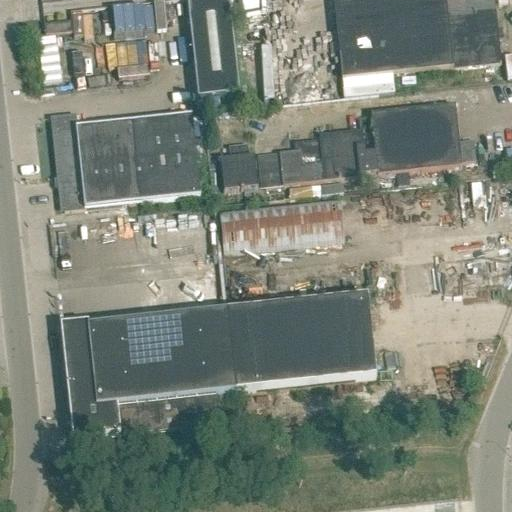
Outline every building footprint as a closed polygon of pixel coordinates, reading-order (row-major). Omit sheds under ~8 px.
[(197,103),(238,98),(226,0),(201,0),(185,2),(197,103)] [(342,83),(501,66),(493,0),(369,0),(333,4),(342,83)] [(120,11),(122,33),(153,32),(152,9),(120,11)] [(45,38),(72,35),(71,24),(44,27),(45,38)] [(374,156),(376,177),(376,178),(461,170),(460,166),(475,164),(473,143),(458,145),(454,108),(370,117),(374,156)] [(77,132),(75,119),(53,121),(64,214),(200,201),(191,120),(77,132)] [(360,180),(359,178),(376,177),(374,156),(364,157),(362,133),(318,138),(321,166),(302,168),(300,153),(261,158),(264,190),(360,180)] [(248,160),(247,147),(228,149),(229,162),(220,163),(223,195),(257,191),(253,159),(248,160)] [(223,258),(344,245),(339,201),(218,213),(223,258)] [(62,227),(63,250),(96,249),(95,225),(62,227)] [(225,315),(234,396),(374,381),(366,300),(225,315)] [(215,399),(234,396),(225,315),(87,330),(86,327),(59,329),(69,416),(66,417),(67,425),(69,424),(71,442),(218,426),(215,399)]
